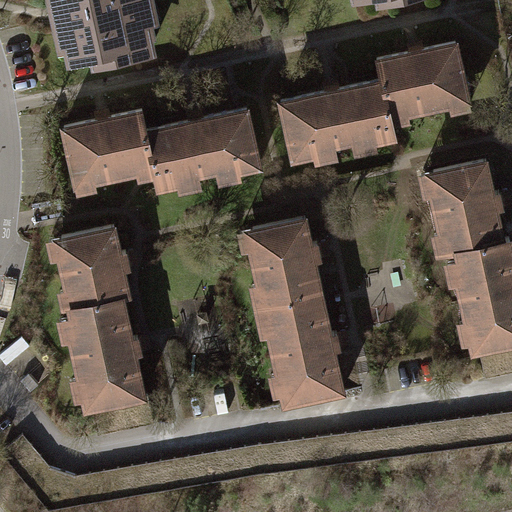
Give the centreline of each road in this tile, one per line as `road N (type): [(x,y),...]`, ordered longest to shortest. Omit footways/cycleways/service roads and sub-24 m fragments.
road 1 (residential): [(0,381),(63,455),(87,456),(511,390)]
road 2 (residential): [(0,97),(1,253),(10,278),(0,306)]
